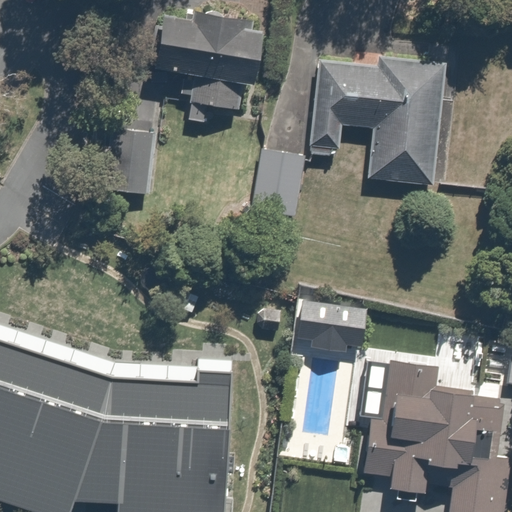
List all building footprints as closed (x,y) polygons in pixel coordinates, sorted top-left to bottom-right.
[(197,29),(167,25),(160,76),(191,80),(187,110),(240,117),(244,87),(265,89),(272,37),(247,34),(248,20),(199,14),(197,29)] [(373,69),(321,63),(310,150),(339,153),(342,128),(373,132),(367,177),(436,186),(450,69),(375,59),(373,69)] [(159,131),(115,126),(109,190),(152,195),(159,131)] [(283,315),(214,296),(200,348),(269,367),(283,315)] [(0,502),(29,511),(71,511),(74,504),(117,506),(116,511),(224,511),(233,362),(198,360),(197,368),(115,364),(0,326),(0,502)] [(443,370),(371,362),(365,421),(371,422),(365,478),(394,481),(392,500),(418,502),(420,487),(451,490),(449,511),(504,511),(510,462),(501,461),(508,394),(442,387),(443,370)]
